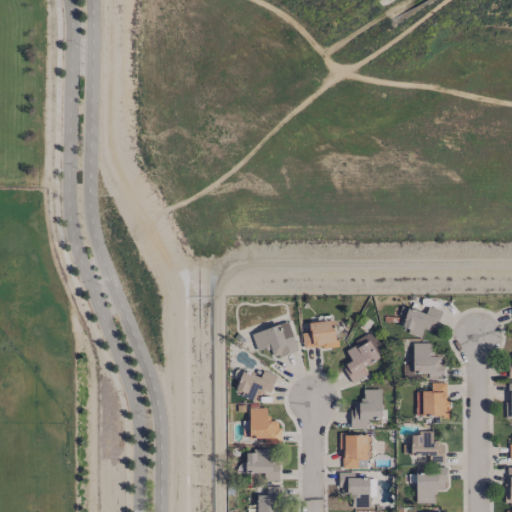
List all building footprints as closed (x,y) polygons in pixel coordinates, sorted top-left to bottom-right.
[(441,310),(427,306),(425,312),(401,305),(398,315),(404,317),(400,329),(421,335),(423,326),(436,330),(441,310)] [(336,345),(333,319),(308,322),(309,331),(301,332),(303,349),(336,345)] [(296,350),(289,322),(251,332),(256,351),(270,347),(273,356),(296,350)] [(367,374),(363,365),(384,355),(372,331),(354,340),(356,344),(345,350),(349,359),(342,362),(351,382),(367,374)] [(412,342),(412,373),(428,373),(427,378),(442,378),(443,356),(431,355),(431,342),(412,342)] [(262,369),(260,376),(242,369),(234,391),(253,399),(257,390),(268,394),(276,375),(262,369)] [(415,415),(449,414),(448,401),(446,401),(446,381),(430,382),(430,390),(415,390),(415,415)] [(350,401),(350,428),(366,427),(366,418),(381,418),(381,388),(362,389),(362,401),(350,401)] [(263,443),(280,443),(279,420),(267,420),(267,407),(248,407),(249,437),(263,436),(263,443)] [(444,462),(444,442),(431,442),(431,432),(409,432),(409,454),(418,454),(418,462),(444,462)] [(367,434),(338,433),(338,449),(342,449),(342,467),(357,468),(357,459),(366,459),(367,434)] [(278,480),(279,461),(267,460),(267,449),(245,449),(245,472),(263,472),(263,480),(278,480)] [(415,472),(416,502),(435,502),(435,489),(446,489),(446,466),(437,466),(437,472),(415,472)] [(511,499),(511,466),(507,467),(507,482),(503,482),(503,500),(511,499)] [(369,507),(370,477),(354,477),(354,471),(339,471),(339,494),(354,494),(354,506),(369,507)] [(280,511),(281,486),(266,485),(266,494),(256,494),(256,511),(280,511)]
